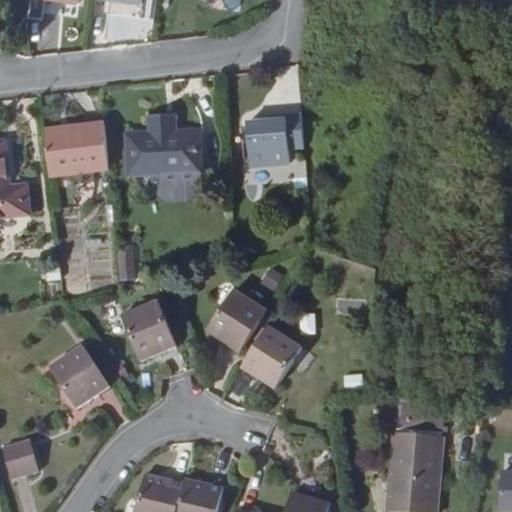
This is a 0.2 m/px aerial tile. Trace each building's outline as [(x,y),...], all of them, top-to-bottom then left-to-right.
[(44,2),(78,4),(77,0),(29,0),(28,18),(43,19),(44,2)] [(93,0),(111,3),(109,14),(138,19),(140,0),(93,0)] [(273,80),(273,129),(303,126),(298,77),(273,80)] [(248,132),(273,129),(273,80),(263,81),(264,86),(243,89),(248,132)] [(169,93),(162,94),(165,145),(197,142),(193,103),(171,106),(169,93)] [(102,94),(44,100),(49,145),(106,140),(102,94)] [(165,145),(162,94),(155,95),(157,108),(121,112),(125,150),(165,145)] [(0,197),(20,196),(16,157),(4,157),(1,112),(0,112),(0,197)] [(16,157),(20,196),(25,195),(22,157),(16,157)] [(213,325),(245,348),(267,318),(274,308),(242,285),(213,325)] [(178,337),(162,290),(123,304),(141,352),(178,337)] [(337,316),(365,315),(364,301),(336,302),(337,316)] [(316,316),(301,315),(300,334),(314,335),(316,316)] [(267,318),(245,348),(252,352),(244,363),(276,385),(306,345),(267,318)] [(85,339),(50,360),(77,401),(111,379),(85,339)] [(361,374),(342,376),(344,390),(363,388),(361,374)] [(438,424),(441,398),(395,393),(393,419),(438,424)] [(438,434),(386,429),(379,506),(430,511),(438,434)] [(29,441),(1,448),(9,480),(38,473),(29,441)] [(177,511),(185,477),(147,469),(138,511),(177,511)] [(218,511),(225,479),(187,471),(185,477),(177,511),(218,511)] [(511,511),(511,471),(500,471),(498,511),(511,511)] [(331,511),(335,499),(299,488),(291,511),(331,511)]
